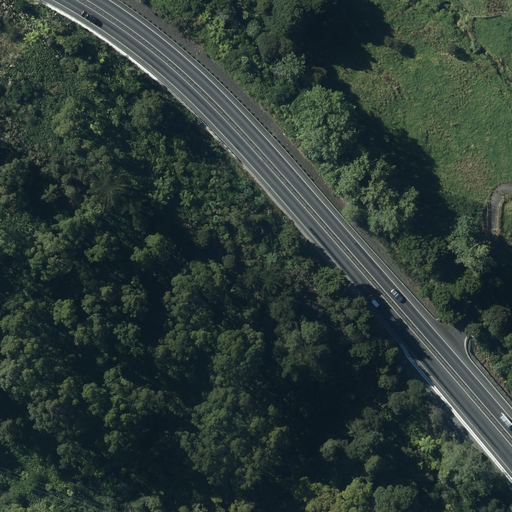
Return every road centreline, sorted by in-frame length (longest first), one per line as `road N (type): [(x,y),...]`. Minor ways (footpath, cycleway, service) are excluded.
road 1 (trunk): [(83,0),(137,36),(220,112),(511,449)]
road 2 (track): [(511,188),(493,198),(492,255),(473,311),(436,359)]
